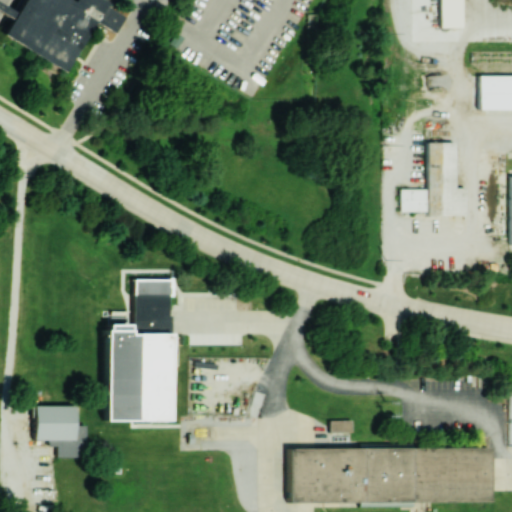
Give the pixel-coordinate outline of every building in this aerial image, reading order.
[(19,0),(12,11),(8,18),(0,32),(0,34),(59,71),(92,20),(112,32),(122,16),(101,4),(103,1),(101,0),(19,0)] [(437,0),(437,27),(458,27),(457,0),(437,0)] [(0,13),(8,18),(12,11),(0,3),(0,13)] [(511,74),(475,74),(475,108),(511,108),(511,74)] [(397,188),(397,211),(424,211),(424,214),(463,215),(463,186),(452,186),(452,141),(424,141),(424,188),(397,188)] [(102,419),(166,420),(166,279),(130,279),(130,324),(102,324),(102,419)] [(30,439),(45,439),(45,445),(54,445),(53,456),(83,456),(83,424),(72,424),(72,405),(31,404),(30,439)] [(326,431),(348,431),(348,419),(326,420),(326,431)] [(486,501),(486,446),(355,446),(355,447),(285,448),(285,502),(486,501)]
